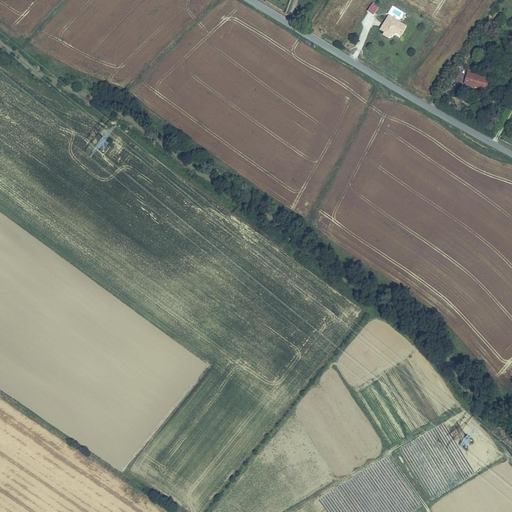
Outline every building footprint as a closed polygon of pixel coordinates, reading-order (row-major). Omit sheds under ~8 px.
[(374,15),(379,7),(372,3),(367,11),(374,15)] [(396,21),(387,16),(385,19),(394,25),(396,21)] [(400,36),(405,27),(396,21),(394,25),(385,19),(379,31),(383,33),(389,36),(389,37),(392,32),(395,33),(400,36)] [(487,79),(475,74),(467,72),(465,79),(468,80),(468,82),(478,85),(478,87),(484,89),(487,79)] [(476,86),(478,87),(478,85),(468,82),(468,80),(465,79),(464,83),(466,83),(466,85),(475,88),(476,86)]
